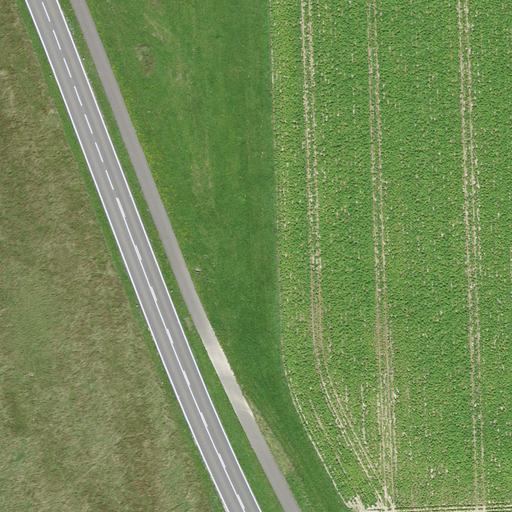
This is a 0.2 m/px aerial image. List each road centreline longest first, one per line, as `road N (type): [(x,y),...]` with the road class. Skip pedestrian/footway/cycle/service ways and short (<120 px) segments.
road 1 (track): [(71,0),(193,318),(287,511)]
road 2 (primary): [(36,0),(199,425),(241,511)]
